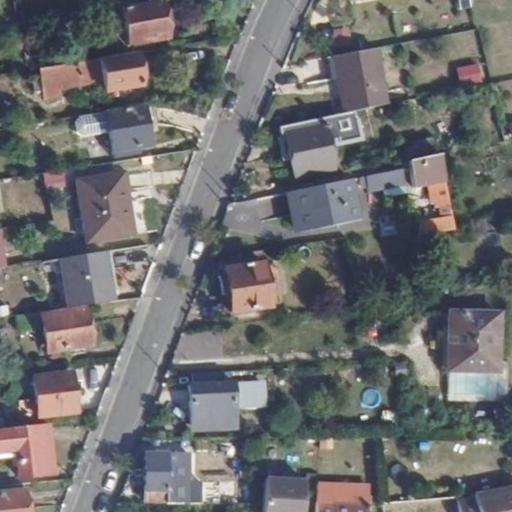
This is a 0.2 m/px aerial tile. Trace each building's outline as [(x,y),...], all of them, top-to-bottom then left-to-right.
[(167,39),(160,0),(157,0),(123,6),(129,45),(167,39)] [(335,57),(345,115),(388,107),(378,49),(335,57)] [(142,87),(137,52),(118,55),(100,58),(106,99),(119,97),(118,91),(142,87)] [(82,77),(80,61),(37,68),(37,73),(35,73),(36,85),(82,77)] [(454,69),(458,87),(481,81),(476,63),(454,69)] [(157,123),(154,104),(79,115),(76,121),(78,132),(82,135),(110,130),(114,155),(141,151),(141,146),(150,145),(147,125),(157,123)] [(332,171),(323,127),(285,135),(294,178),(332,171)] [(412,195),(420,239),(456,232),(440,155),(411,161),(413,176),(420,175),(420,179),(426,179),(434,183),(435,191),(412,195)] [(403,171),(366,177),(367,186),(382,183),(383,190),(406,186),(403,171)] [(122,204),(117,174),(77,181),(87,242),(133,234),(129,203),(122,204)] [(353,180),(293,192),(300,232),(361,220),(353,180)] [(2,228),(0,228),(0,267),(8,266),(2,228)] [(70,307),(113,300),(105,251),(63,258),(70,307)] [(270,309),(264,266),(228,271),(234,314),(270,309)] [(45,311),(22,315),(23,324),(47,322),(46,318),(45,311)] [(46,318),(47,322),(51,353),(95,347),(90,312),(46,318)] [(498,374),(501,317),(452,315),(448,370),(498,374)] [(78,413),(72,373),(35,377),(39,417),(78,413)] [(217,373),(194,374),(194,384),(192,385),(193,426),(213,427),(213,431),(237,431),(237,412),(257,412),(256,384),(218,385),(217,373)] [(53,471),(48,422),(0,427),(0,452),(18,451),(21,474),(53,471)] [(166,481),(165,456),(146,456),(145,502),(181,502),(181,481),(166,481)] [(306,511),(309,480),(269,477),(266,511),(306,511)] [(365,511),(365,484),(316,483),(315,511),(365,511)] [(456,500),(458,511),(511,511),(511,486),(474,493),(475,497),(456,500)] [(0,511),(25,511),(23,492),(0,493),(0,511)]
